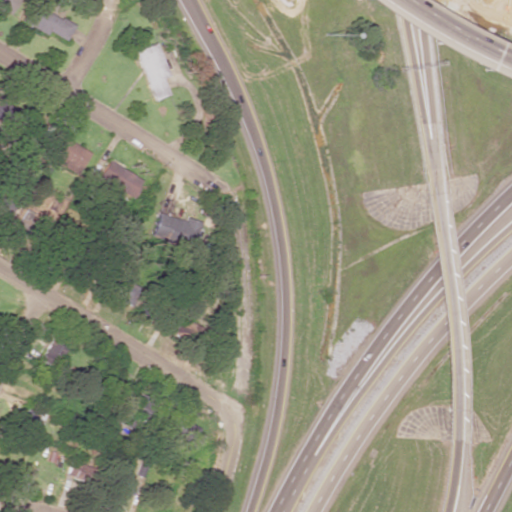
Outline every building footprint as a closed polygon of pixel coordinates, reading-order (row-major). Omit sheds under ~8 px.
[(15,0),(0,0),(0,8),(10,13),(15,0)] [(61,42),(70,25),(30,4),(21,22),(61,42)] [(166,76),(153,43),(131,52),(150,100),(165,94),(159,78),(166,76)] [(87,150),(47,132),(37,155),(78,172),(87,150)] [(139,180),(105,160),(94,180),(128,200),(139,180)] [(0,214),(11,211),(3,190),(0,190),(0,214)] [(189,248),(197,222),(183,218),(182,221),(156,213),(149,236),(189,248)] [(134,292),(122,275),(108,285),(120,302),(134,292)] [(67,343),(53,334),(37,360),(51,368),(67,343)] [(130,426),(135,417),(144,422),(155,401),(131,388),(116,418),(130,426)] [(20,424),(30,427),(32,423),(39,425),(42,415),(26,409),(20,424)] [(187,447),(196,427),(169,414),(160,434),(187,447)] [(65,477),(86,481),(89,467),(75,464),(73,470),(67,469),(65,477)] [(110,493),(128,496),(131,481),(113,477),(110,493)]
